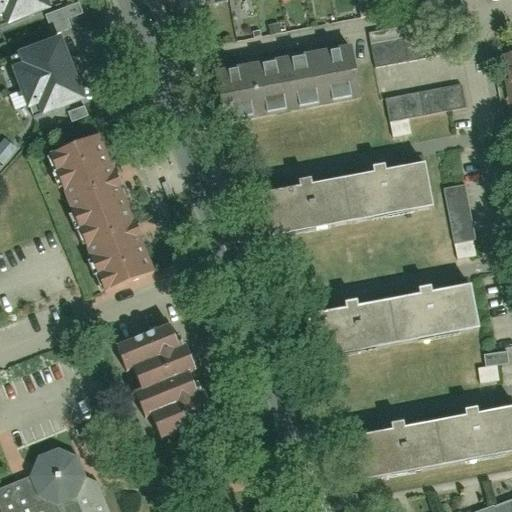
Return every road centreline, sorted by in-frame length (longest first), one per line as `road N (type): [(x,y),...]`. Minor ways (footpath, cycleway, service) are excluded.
road 1 (tertiary): [(124,0),(317,511)]
road 2 (residential): [(511,265),(469,51),(446,1)]
